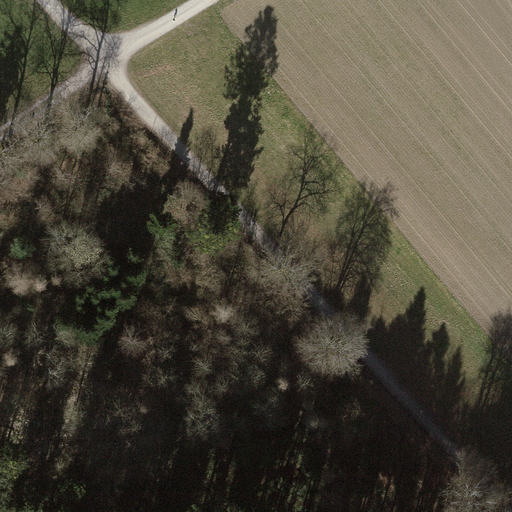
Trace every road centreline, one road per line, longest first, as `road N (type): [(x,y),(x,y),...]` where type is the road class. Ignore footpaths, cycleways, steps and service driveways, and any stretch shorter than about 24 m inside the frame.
road 1 (track): [(498,511),(104,64)]
road 2 (track): [(104,64),(0,142)]
road 3 (track): [(104,64),(208,0)]
